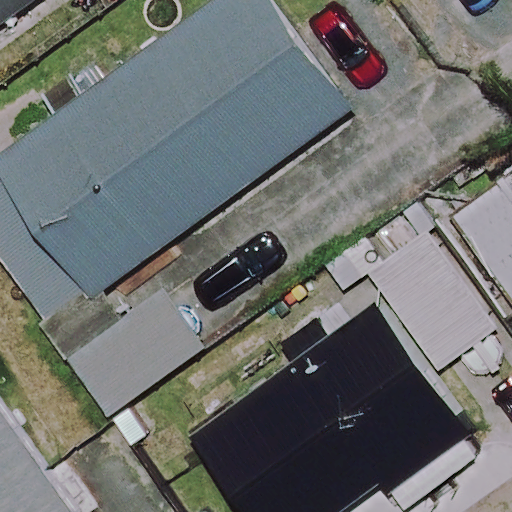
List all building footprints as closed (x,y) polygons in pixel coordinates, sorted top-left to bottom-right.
[(282,0),(219,0),(0,156),(0,177),(87,299),(152,253),(358,106),(282,0)] [(0,0),(0,35),(48,0),(0,0)] [(511,173),(459,211),(511,287),(511,173)] [(281,344),(296,366),(200,432),(255,511),(342,511),(391,479),(402,496),(481,442),(470,425),(434,373),(498,330),(451,261),(355,326),(340,304),(281,344)] [(0,511),(78,511),(0,408),(0,511)]
